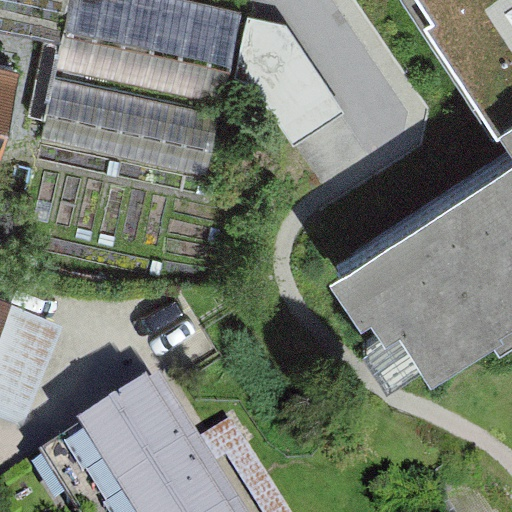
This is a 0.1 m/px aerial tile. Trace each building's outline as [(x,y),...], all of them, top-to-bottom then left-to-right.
[(56,71),(71,0),(0,0),(0,34),(42,43),(26,118),(46,122),(54,81),(56,71)] [(243,15),(169,0),(71,0),(56,71),(224,106),(243,15)] [(398,340),(430,388),(492,348),(500,359),(511,351),(511,0),(404,0),(511,163),(511,169),(333,287),(362,332),(373,325),(388,347),(398,340)] [(283,25),(248,20),(240,59),(293,146),(343,114),(283,25)] [(0,153),(18,73),(0,68),(0,153)] [(220,115),(54,81),(46,122),(41,144),(207,178),(220,115)] [(0,299),(0,332),(12,305),(0,299)] [(63,329),(15,310),(0,346),(0,416),(23,426),(63,329)] [(158,373),(59,433),(107,511),(200,511),(233,491),(158,373)] [(291,511),(230,416),(209,429),(262,511),(291,511)] [(245,511),(233,491),(200,511),(245,511)]
